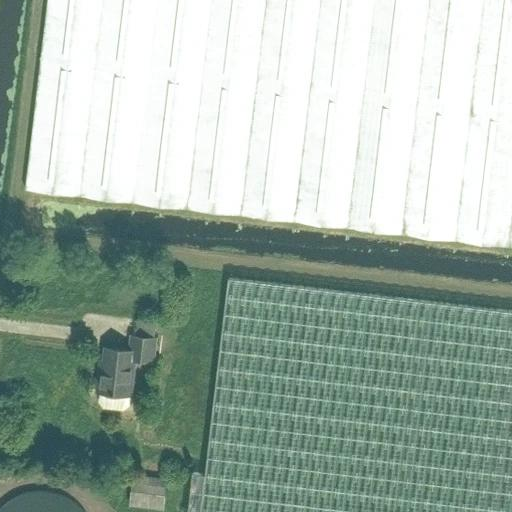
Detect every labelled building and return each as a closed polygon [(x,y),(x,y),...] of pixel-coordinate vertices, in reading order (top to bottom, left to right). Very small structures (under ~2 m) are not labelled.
[(511,0),(48,0),(26,188),(511,245),(511,0)] [(511,511),(511,310),(228,277),(205,474),(192,472),(187,511),(511,511)] [(153,361),(156,338),(132,335),(130,350),(106,347),(103,368),(100,368),(97,391),(100,391),(99,401),(103,407),(123,409),(129,405),(134,359),(153,361)] [(163,508),(166,485),(132,481),(130,504),(163,508)] [(82,511),(83,511),(79,508),(76,505),(72,502),(68,499),(64,497),(59,495),(55,494),(50,493),(45,492),(40,492),(35,492),(31,493),(26,494),(21,495),(17,497),(13,499),(9,502),(5,505),(1,508),(0,509),(0,511),(82,511)]
